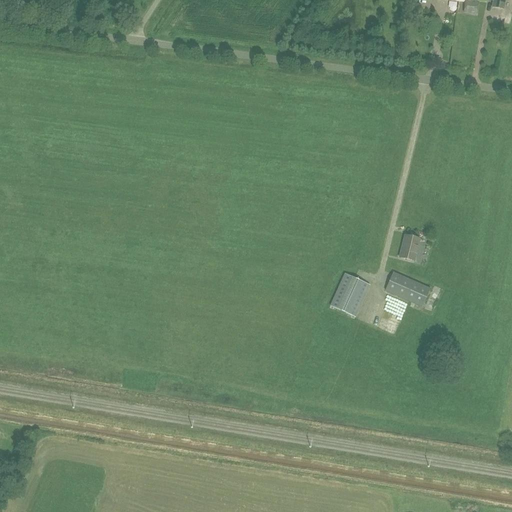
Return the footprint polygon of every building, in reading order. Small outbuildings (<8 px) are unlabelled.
[(471,0),(453,0),(467,1),(465,12),(478,14),(480,2),(472,1),(471,0)] [(503,10),(505,0),(492,0),(491,7),(503,10)] [(414,262),(419,240),(404,237),(399,258),(414,262)] [(330,306),(355,317),(369,285),(344,274),(330,306)] [(393,275),(386,291),(422,307),(429,291),(393,275)]
